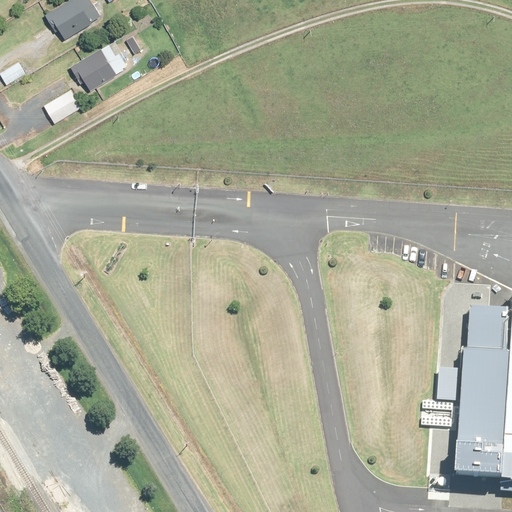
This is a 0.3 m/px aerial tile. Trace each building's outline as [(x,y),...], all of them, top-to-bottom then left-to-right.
[(93,0),(75,0),(48,16),(53,25),(57,22),(68,40),(105,18),(93,0)] [(143,32),(128,39),(136,56),(151,49),(143,32)] [(115,41),(73,67),(80,77),(84,75),(94,92),(132,69),(115,41)] [(21,62),(2,74),(9,85),(28,74),(21,62)] [(73,89),(46,105),(56,123),(84,107),(73,89)] [(511,286),(511,287),(499,474),(511,475),(511,286)] [(504,293),(426,288),(424,323),(502,328),(504,293)]
